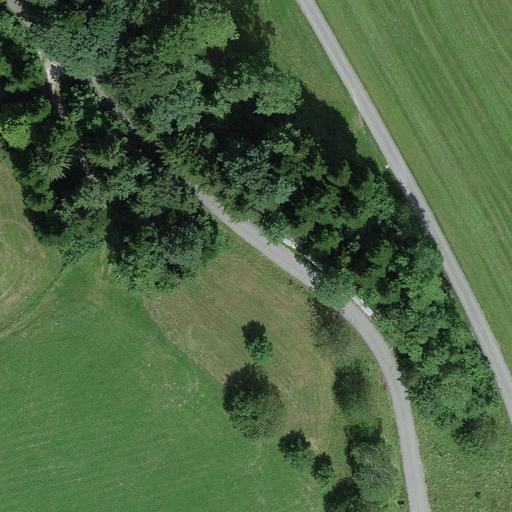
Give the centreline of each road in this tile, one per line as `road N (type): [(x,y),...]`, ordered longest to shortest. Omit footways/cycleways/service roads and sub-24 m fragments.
road 1 (track): [(419,511),(402,396),(385,350),(357,315),(228,214),(12,0)]
road 2 (track): [(303,0),(455,281),(511,405)]
